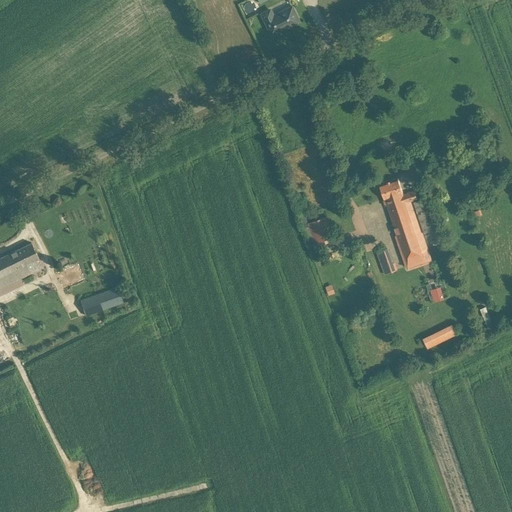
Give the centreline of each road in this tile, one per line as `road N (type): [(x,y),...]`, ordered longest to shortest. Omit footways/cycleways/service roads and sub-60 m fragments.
road 1 (unclassified): [(417,0),(0,204)]
road 2 (track): [(0,327),(88,510)]
road 3 (track): [(205,485),(83,511)]
